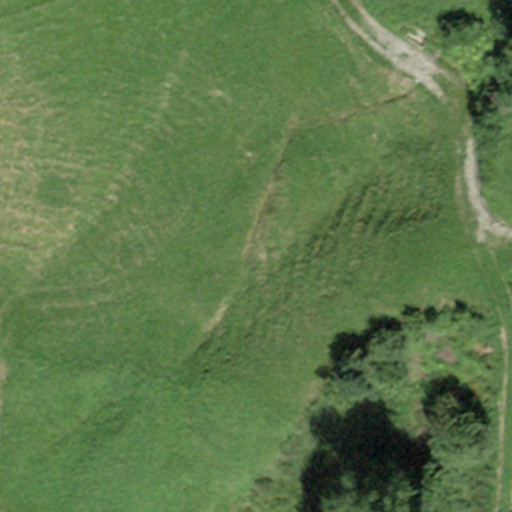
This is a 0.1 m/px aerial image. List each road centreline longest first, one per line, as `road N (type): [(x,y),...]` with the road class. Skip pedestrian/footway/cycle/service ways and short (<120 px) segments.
road 1 (track): [(511,245),(478,226),(468,205),(457,109),(447,91),(402,52),(373,39),(341,0)]
road 2 (track): [(511,375),(501,511)]
